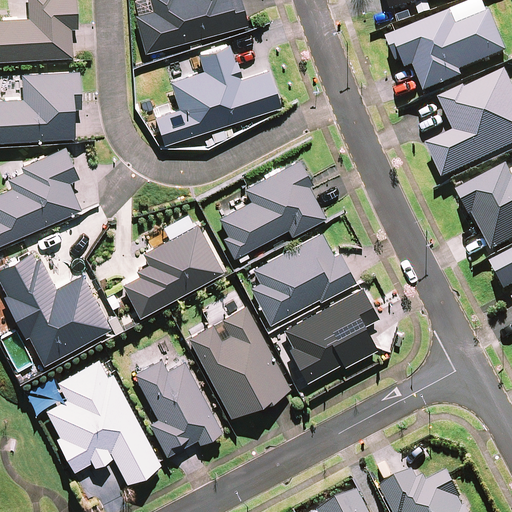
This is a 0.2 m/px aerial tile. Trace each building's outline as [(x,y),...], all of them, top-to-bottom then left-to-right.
[(71,0),(25,0),(26,17),(0,18),(0,58),(68,55),(66,24),(73,24),(71,0)] [(146,0),(149,8),(131,13),(141,49),(242,21),(236,0),(146,0)] [(428,0),(387,0),(391,11),(428,0)] [(450,15),(386,39),(398,72),(413,67),(422,92),(463,76),(461,71),(503,55),(487,14),(455,26),(450,15)] [(235,76),(225,41),(194,50),(200,68),(167,78),(175,106),(152,113),(160,140),(275,105),(264,68),(235,76)] [(76,105),(74,70),(20,74),(21,97),(0,98),(0,137),(69,133),(67,105),(76,105)] [(511,145),(511,89),(503,72),(439,102),(454,133),(426,146),(441,178),(511,145)] [(76,174),(63,145),(3,172),(9,185),(0,189),(0,240),(77,206),(65,179),(76,174)] [(308,179),(297,158),(243,185),(249,199),(212,217),(231,254),(274,233),(277,239),(322,217),(304,181),(308,179)] [(511,239),(511,179),(511,180),(505,168),(457,193),(489,252),(511,239)] [(222,270),(197,221),(139,251),(145,261),(117,275),(137,313),(222,270)] [(332,254),(321,232),(251,266),(257,279),(249,283),(268,322),(352,280),(338,251),(332,254)] [(511,253),(491,264),(505,291),(511,287),(511,253)] [(374,315),(360,289),(281,330),(305,378),(340,360),(341,363),(373,346),(360,322),(374,315)] [(286,385),(245,304),(187,334),(228,415),(286,385)] [(157,461),(104,357),(57,381),(65,397),(41,410),(72,469),(110,449),(125,478),(157,461)] [(218,429),(183,360),(164,370),(158,358),(132,371),(154,415),(148,418),(165,451),(196,435),(198,439),(218,429)] [(420,487),(412,471),(380,488),(392,511),(466,511),(446,473),(420,487)] [(368,511),(358,490),(316,511),(368,511)]
